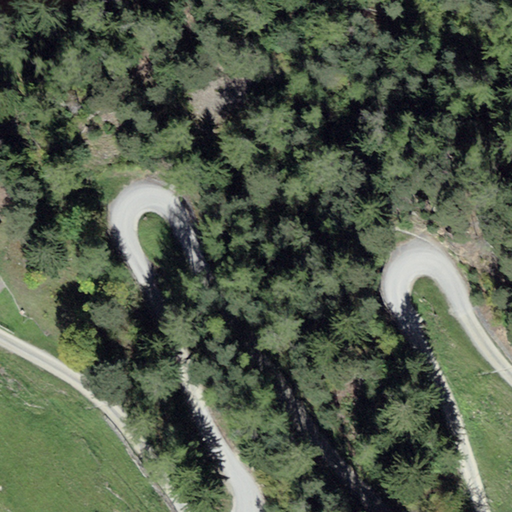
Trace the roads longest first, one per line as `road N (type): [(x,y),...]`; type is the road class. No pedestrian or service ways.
road 1 (unclassified): [(392,511),(252,352),(185,205),(149,191),(124,210),(125,240),(180,333),(189,391),(208,436),(242,482),(245,511)]
road 2 (unclassified): [(511,369),(467,314),(445,268),(421,253),(394,279),(468,451),(484,511)]
road 3 (unclassified): [(182,511),(117,414),(81,380),(0,337)]
